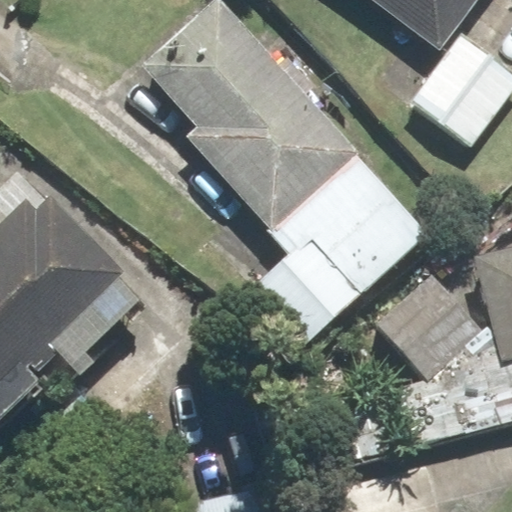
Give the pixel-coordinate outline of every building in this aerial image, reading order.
[(307,344),(428,235),(355,155),(358,153),(218,0),(216,0),(144,66),(200,127),(188,137),(273,230),(270,232),(291,256),(255,287),(307,344)] [(373,0),(441,50),(478,0),(373,0)] [(511,73),(461,36),(412,101),(472,145),(511,91),(511,73)] [(0,227),(0,389),(125,276),(52,196),(37,210),(29,201),(0,227)] [(511,247),(476,257),(503,360),(511,357),(511,247)] [(377,325),(430,382),(485,331),(433,274),(377,325)] [(389,446),(379,344),(323,350),(334,452),(389,446)] [(352,511),(442,511),(428,451),(343,472),(352,511)] [(186,506),(187,511),(295,511),(290,484),(186,506)]
